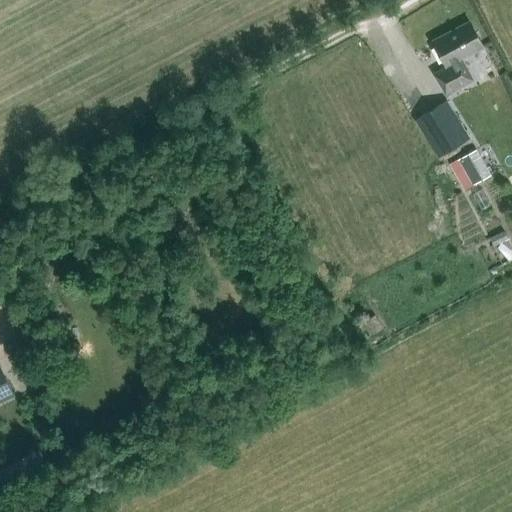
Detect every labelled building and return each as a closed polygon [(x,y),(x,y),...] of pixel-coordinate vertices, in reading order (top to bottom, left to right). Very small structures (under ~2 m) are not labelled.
[(482,48),(484,47),(472,21),(436,40),(448,66),(436,74),(447,94),(472,80),(460,55),(481,43),(482,46),(481,47),(482,48)] [(447,99),(415,119),(438,157),(470,137),(447,99)] [(473,185),(492,174),(477,149),(458,159),(473,185)] [(45,357),(22,368),(32,387),(55,375),(45,357)] [(0,402),(13,396),(0,367),(0,402)]
